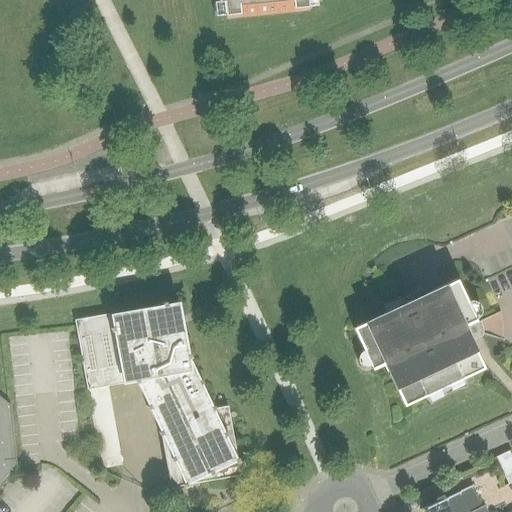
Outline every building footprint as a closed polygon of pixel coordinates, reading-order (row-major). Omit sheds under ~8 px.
[(217,0),(219,16),(312,7),(311,0),(217,0)] [(456,280),(444,286),(422,296),(424,301),(411,307),(409,302),(408,302),(407,301),(406,301),(405,300),(404,300),(403,300),(402,301),(401,301),(401,302),(400,303),(400,304),(400,305),(400,306),(402,311),(389,317),(387,312),(352,328),(371,370),(383,364),(403,406),(483,369),(464,327),(476,321),(456,280)] [(160,436),(170,489),(239,476),(227,407),(215,409),(189,354),(179,302),(165,304),(164,302),(157,306),(109,315),(74,321),(86,390),(134,382),(159,436),(160,436)] [(511,474),(511,448),(502,454),(511,474)] [(0,487),(10,475),(0,467),(0,487)] [(466,511),(465,509),(478,503),(470,486),(444,498),(442,495),(430,501),(431,503),(418,509),(419,511),(424,508),(426,511),(466,511)]
